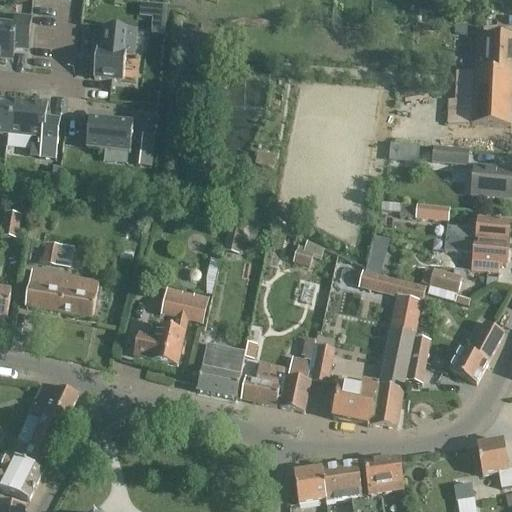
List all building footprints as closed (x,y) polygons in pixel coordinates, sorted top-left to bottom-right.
[(116,5),(114,21),(143,24),(145,8),(116,5)] [(9,29),(0,27),(0,61),(6,63),(7,49),(21,51),(24,19),(10,18),(9,29)] [(90,47),(87,76),(117,79),(120,52),(128,53),(130,28),(96,25),(94,48),(90,47)] [(220,27),(200,26),(199,69),(219,70),(220,27)] [(484,75),(473,74),(472,104),(448,103),(447,125),(471,126),(471,128),(510,130),(511,82),(511,39),(475,38),(474,56),(485,56),(484,75)] [(0,103),(0,137),(7,138),(10,105),(0,103)] [(10,105),(7,138),(41,141),(39,161),(55,162),(59,122),(45,120),(46,108),(10,105)] [(88,120),(85,151),(129,155),(132,125),(88,120)] [(468,169),(470,153),(433,149),(431,165),(468,169)] [(511,202),(511,192),(511,173),(474,170),(471,198),(511,202)] [(449,212),(441,211),(418,209),(416,222),(448,225),(449,212)] [(16,242),(20,218),(4,216),(0,240),(16,242)] [(262,220),(250,217),(247,228),(259,231),(262,220)] [(447,230),(446,242),(507,249),(509,224),(476,221),(475,233),(447,230)] [(238,258),(245,225),(229,222),(222,254),(238,258)] [(287,231),(274,228),(271,238),(284,241),(287,231)] [(507,249),(446,242),(445,254),(473,257),(471,275),(498,277),(499,269),(505,269),(507,249)] [(308,269),(310,260),(311,257),(315,248),(306,243),(304,250),(298,248),(293,265),(308,269)] [(62,249),(45,246),(41,267),(58,270),(62,249)] [(324,252),(315,248),(311,257),(310,260),(320,264),(324,252)] [(277,269),(281,253),(272,251),(268,267),(277,269)] [(362,274),(364,275),(365,271),(343,261),(339,278),(351,280),(352,277),(355,278),(356,273),(362,275),(362,274)] [(458,298),(462,281),(434,273),(429,290),(458,298)] [(362,274),(362,275),(358,290),(389,298),(393,282),(364,275),(362,274)] [(92,323),(98,286),(32,275),(26,312),(92,323)] [(367,429),(396,433),(403,395),(404,395),(406,385),(414,342),(415,339),(421,306),(422,306),(425,290),(393,282),(389,298),(396,300),(378,388),(378,390),(380,390),(378,398),(373,397),(372,402),(377,403),(376,410),(370,409),(367,429)] [(201,326),(205,307),(207,300),(193,297),(193,299),(181,297),(182,294),(167,291),(161,318),(174,321),(172,332),(159,329),(156,342),(138,338),(134,359),(151,363),(176,369),(184,335),(186,323),(201,326)] [(0,320),(6,322),(10,295),(0,293),(0,320)] [(475,388),(503,337),(484,326),(468,355),(460,350),(447,372),(475,388)] [(241,371),(243,361),(246,346),(222,341),(219,354),(217,366),(241,371)] [(283,371),(275,410),(299,416),(307,381),(313,351),(314,344),(304,342),(300,359),(304,360),(303,363),(292,360),(289,373),(283,371)] [(406,385),(422,388),(430,344),(414,342),(406,385)] [(257,348),(246,346),(243,361),(254,363),(257,348)] [(313,351),(307,381),(330,386),(336,356),(313,351)] [(244,381),(240,403),(257,407),(275,410),(283,371),(266,368),(259,366),(255,383),(244,381)] [(235,402),(240,378),(201,371),(196,394),(235,402)] [(378,390),(378,388),(362,385),(360,392),(338,387),(332,422),(367,429),(370,409),(376,410),(377,403),(372,402),(373,397),(378,398),(380,390),(378,390)] [(33,440),(56,448),(69,418),(68,418),(77,398),(41,388),(27,420),(40,426),(33,440)] [(44,475),(56,448),(33,440),(29,450),(16,445),(9,461),(44,476),(44,475)] [(481,480),(482,480),(498,477),(501,492),(511,490),(511,472),(508,474),(503,444),(476,449),(481,480)] [(44,476),(9,461),(6,460),(0,473),(0,495),(29,504),(44,476)] [(369,490),(370,497),(386,494),(385,488),(402,486),(399,461),(363,466),(367,490),(369,490)] [(381,511),(381,503),(370,504),(361,500),(356,467),(321,472),(323,492),(331,491),(333,505),(351,502),(352,511),(381,511)] [(323,492),(321,472),(293,476),(298,508),(324,504),(325,506),(333,505),(331,491),(323,492)] [(472,487),(453,490),(455,504),(474,501),(472,487)]
